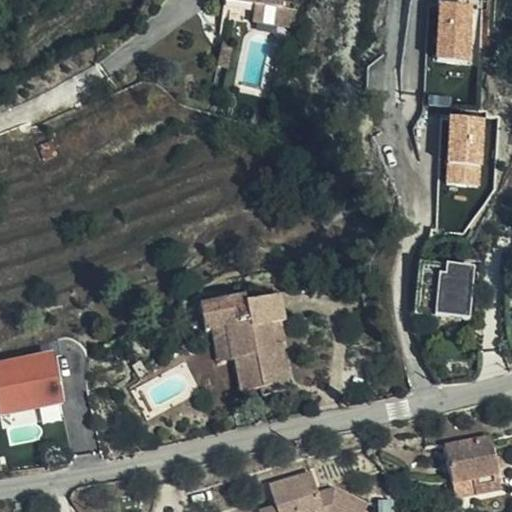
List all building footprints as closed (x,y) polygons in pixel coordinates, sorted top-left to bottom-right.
[(220,0),(218,18),(229,19),(231,6),(255,9),(281,11),(282,0),(220,0)] [(435,64),(473,63),(472,6),(434,6),(435,64)] [(281,11),(255,9),(253,29),(278,32),(281,11)] [(447,186),(484,185),(482,119),(445,120),(447,186)] [(436,318),(471,320),(474,267),(439,265),(436,318)] [(259,388),(273,386),(225,306),(269,285),(238,289),(238,284),(189,291),(193,318),(207,318),(219,317),(223,352),(233,351),(237,383),(258,382),(259,388)] [(225,306),(273,386),(282,385),(277,336),(268,337),(265,313),(278,311),(280,310),(279,284),(269,285),(225,306)] [(268,337),(277,336),(280,335),(278,311),(265,313),(268,337)] [(212,353),(223,352),(219,317),(207,318),(212,353)] [(0,362),(0,415),(65,402),(54,351),(0,362)] [(39,410),(42,423),(63,419),(60,406),(39,410)] [(449,445),(460,480),(478,475),(483,489),(511,480),(511,477),(498,431),(449,445)] [(282,507),(266,511),(364,511),(367,505),(337,486),(322,491),(316,468),(274,479),(279,499),(282,507)] [(478,475),(460,480),(465,494),(483,489),(478,475)] [(262,503),(264,511),(266,511),(282,507),(279,499),(262,503)]
